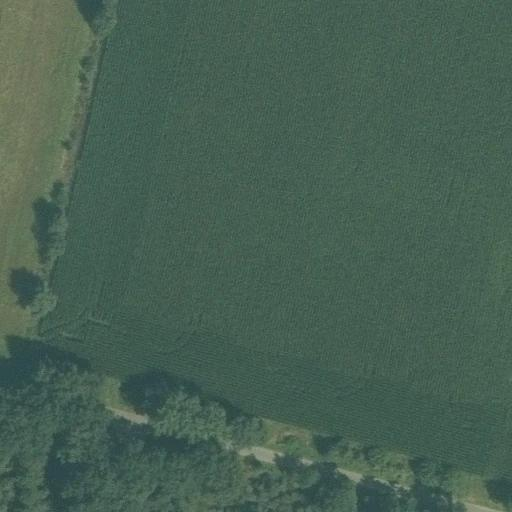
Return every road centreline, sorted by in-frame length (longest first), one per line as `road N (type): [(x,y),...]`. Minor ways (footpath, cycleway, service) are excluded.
road 1 (unclassified): [(463,511),(116,421)]
road 2 (unclassified): [(116,421),(0,390)]
